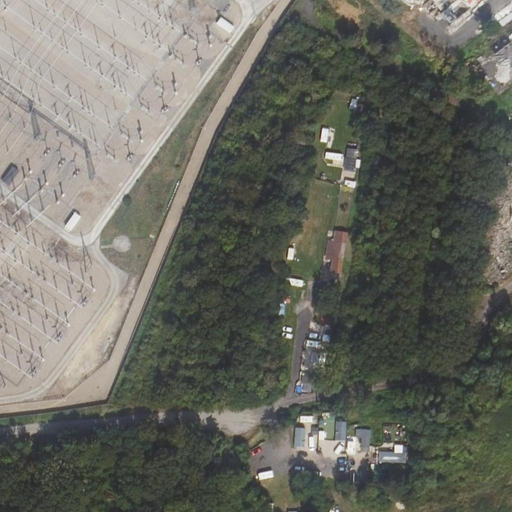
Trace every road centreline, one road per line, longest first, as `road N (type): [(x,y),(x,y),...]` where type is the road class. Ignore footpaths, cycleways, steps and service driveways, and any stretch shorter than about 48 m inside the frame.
road 1 (unclassified): [(279,405),(0,435)]
road 2 (track): [(279,405),(465,367),(511,319)]
